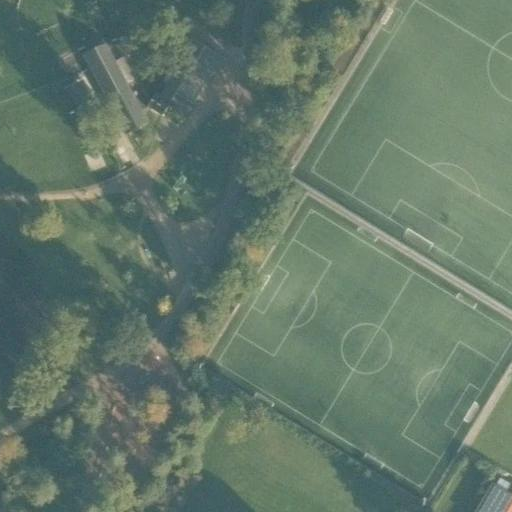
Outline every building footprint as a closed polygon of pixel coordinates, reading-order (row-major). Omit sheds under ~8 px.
[(171,103),(204,48),(193,42),(193,43),(160,97),(171,103)] [(84,59),(107,103),(129,91),(106,47),(84,59)] [(130,133),(147,124),(129,91),(107,103),(113,114),(119,111),(130,133)] [(171,103),(160,97),(156,94),(146,109),(161,118),(171,103)] [(84,95),(72,101),(78,112),(89,106),(84,95)] [(511,498),(492,487),(477,511),(505,511),(511,501),(511,498)]
